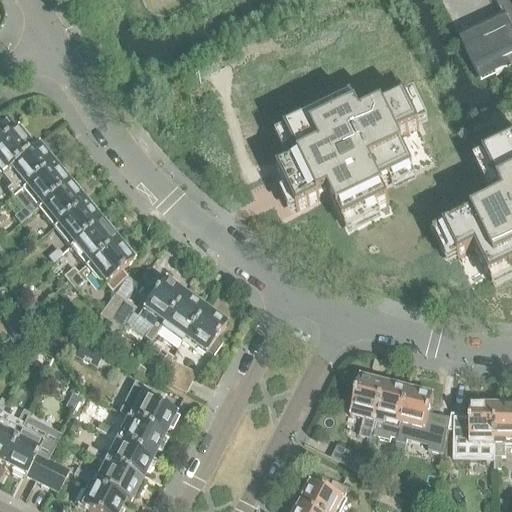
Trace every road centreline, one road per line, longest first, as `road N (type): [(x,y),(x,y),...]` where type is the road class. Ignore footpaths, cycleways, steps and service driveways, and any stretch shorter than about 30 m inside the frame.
road 1 (residential): [(56,47),(106,124),(173,198),(297,292)]
road 2 (residential): [(297,292),(180,511)]
road 3 (residential): [(245,511),(344,316)]
road 4 (residential): [(344,316),(387,333),(511,354)]
